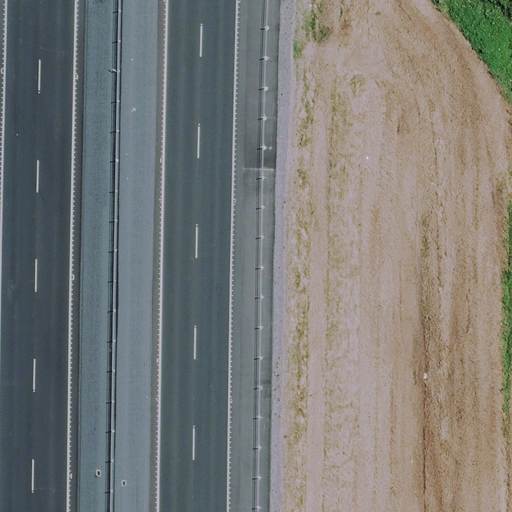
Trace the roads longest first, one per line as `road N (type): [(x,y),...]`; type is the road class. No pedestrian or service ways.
road 1 (motorway): [(201,0),(192,511)]
road 2 (motorway): [(34,511),(39,0)]
